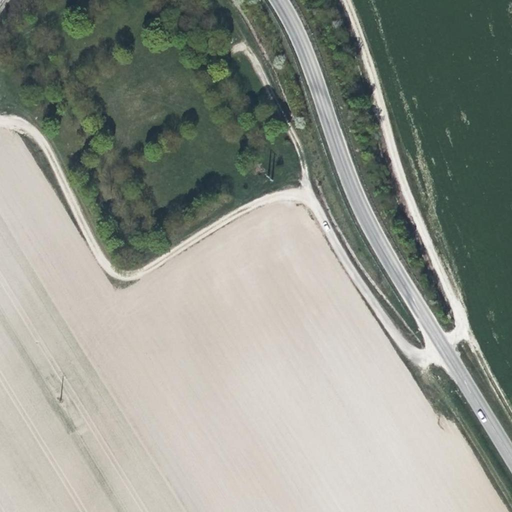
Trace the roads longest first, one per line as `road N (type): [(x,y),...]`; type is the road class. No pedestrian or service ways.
road 1 (tertiary): [(511,463),(354,197),(299,26),(281,0)]
road 2 (track): [(511,413),(468,333),(354,0)]
road 3 (track): [(0,103),(21,111),(81,228),(118,275),(150,270),(301,177)]
road 4 (track): [(423,357),(511,511)]
